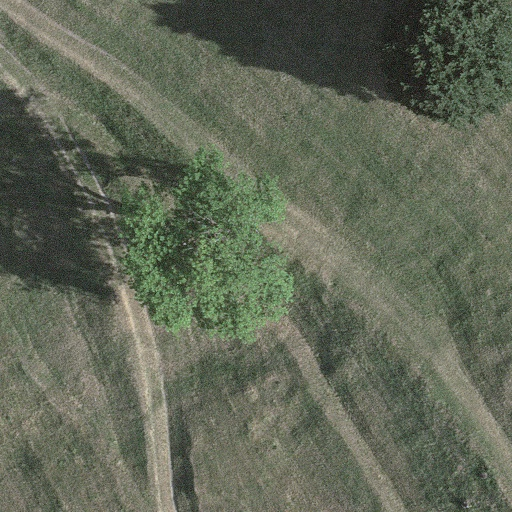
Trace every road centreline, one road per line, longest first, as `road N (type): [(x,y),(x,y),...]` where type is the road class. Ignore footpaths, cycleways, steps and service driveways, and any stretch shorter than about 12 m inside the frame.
road 1 (track): [(4,0),(175,131),(405,329),(511,478)]
road 2 (track): [(162,511),(155,421),(113,254),(63,145),(0,62)]
